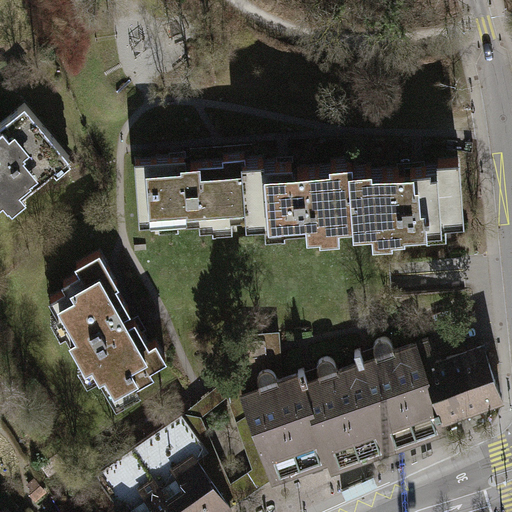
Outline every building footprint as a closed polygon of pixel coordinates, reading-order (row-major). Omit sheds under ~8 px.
[(0,194),(6,201),(19,190),(23,194),(53,168),(50,164),(66,150),(24,102),(0,122),(0,125),(1,127),(0,128),(0,194)] [(182,155),(136,158),(139,220),(161,219),(160,213),(173,212),(173,219),(201,217),(201,226),(216,225),(216,216),(248,214),(245,156),(244,152),(223,153),(223,159),(183,161),(182,155)] [(245,156),(248,214),(248,221),(280,219),(280,225),(308,223),(308,230),(325,229),(324,221),(354,219),(351,163),(350,156),(331,157),(331,165),(291,167),(291,159),(263,160),(263,155),(245,156)] [(351,163),(354,219),(354,227),(387,225),(388,232),(431,229),(431,221),(463,219),(459,156),(438,158),(438,163),(410,164),(411,172),(399,172),(398,166),(371,167),(371,162),(351,163)] [(117,280),(99,249),(77,261),(81,268),(63,278),(68,286),(51,295),(60,312),(65,309),(71,321),(64,325),(85,363),(92,359),(116,402),(138,390),(133,381),(151,370),(148,364),(164,355),(155,339),(148,343),(133,316),(127,320),(121,311),(128,307),(114,281),(117,280)] [(359,361),(388,446),(446,426),(442,415),(424,363),(416,341),(394,348),(392,341),(387,336),(380,336),(373,341),(373,348),(375,355),(359,361)] [(424,363),(442,415),(501,394),(483,342),(424,363)] [(330,466),(388,446),(359,361),(338,368),(335,360),(329,355),(322,355),(315,361),(315,367),(317,375),(307,378),(304,369),(297,371),(327,457),(330,466)] [(327,457),(297,371),(278,378),(276,371),(269,365),(262,366),(256,371),(255,378),(258,385),(241,391),(271,476),(327,457)] [(106,511),(217,511),(230,503),(195,455),(202,450),(201,440),(180,412),(96,472),(118,504),(106,511)]
